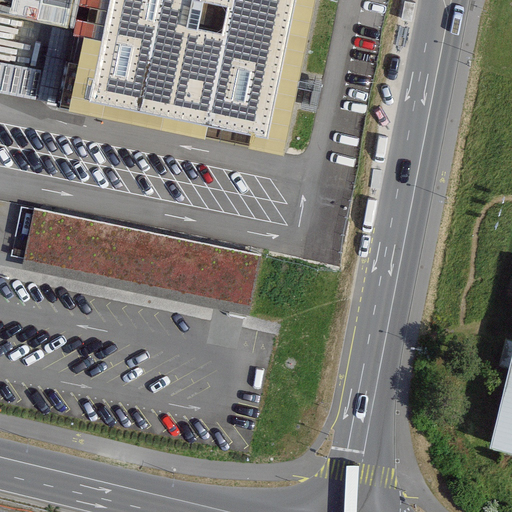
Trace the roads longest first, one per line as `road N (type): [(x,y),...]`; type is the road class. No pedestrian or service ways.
road 1 (secondary): [(450,0),(348,511)]
road 2 (secondary): [(199,511),(0,464)]
